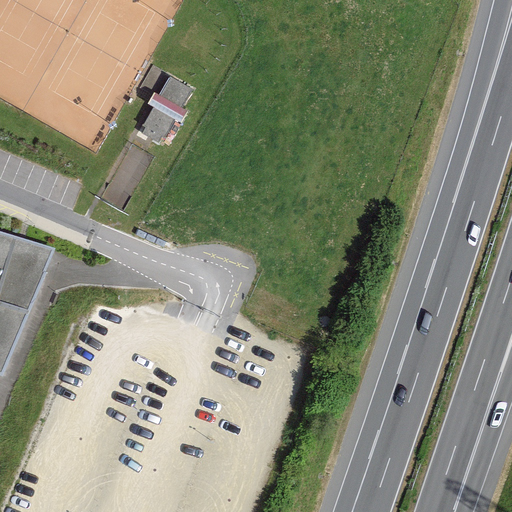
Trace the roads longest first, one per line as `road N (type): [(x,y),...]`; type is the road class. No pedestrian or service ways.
road 1 (residential): [(0,194),(307,321)]
road 2 (motorway): [(471,209),(371,511)]
road 3 (motorway): [(436,504),(511,275)]
road 4 (motorway): [(509,0),(471,209)]
road 5 (motorway): [(436,504),(511,339)]
road 6 (motorway): [(511,81),(471,209)]
